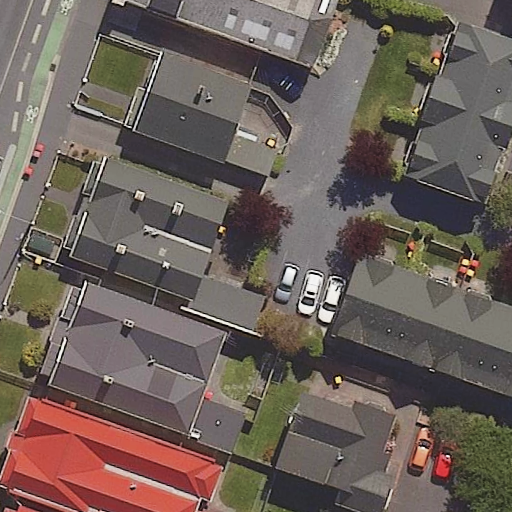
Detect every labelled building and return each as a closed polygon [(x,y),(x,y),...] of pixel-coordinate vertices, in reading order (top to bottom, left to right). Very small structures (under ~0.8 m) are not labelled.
[(344,0),(129,0),(127,6),(318,74),(344,0)] [(511,155),(511,48),(455,28),(442,63),(457,68),(448,91),(433,85),(419,122),(435,128),(427,148),(415,144),(405,171),(417,175),(414,184),(491,212),(511,155)] [(141,138),(269,184),(281,151),(242,138),(257,95),(168,63),(155,99),(138,93),(126,129),(143,135),(141,138)] [(84,246),(78,263),(195,304),(191,316),(254,338),(271,290),(212,269),(234,208),(113,165),(103,192),(89,187),(70,241),(84,246)] [(333,335),(511,400),(511,311),(362,257),(333,335)] [(230,341),(91,290),(89,296),(75,290),(40,384),(235,456),(247,422),(205,407),(230,341)] [(285,358),(265,351),(248,395),(268,403),(285,358)] [(380,458),(395,417),(356,403),(352,415),(303,398),(277,471),(343,493),(338,507),(353,511),(383,511),(396,477),(384,473),(388,461),(380,458)] [(15,487),(83,511),(210,511),(225,473),(45,406),(15,487)]
